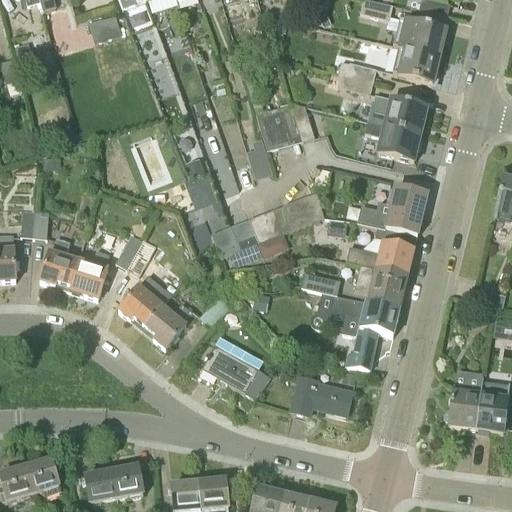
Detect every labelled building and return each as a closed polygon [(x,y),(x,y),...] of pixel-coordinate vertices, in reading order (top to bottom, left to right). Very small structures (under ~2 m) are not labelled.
[(67,0),(37,0),(42,17),(70,9),(67,0)] [(116,0),(122,14),(143,6),(140,0),(116,0)] [(445,23),(446,23),(449,8),(422,1),(418,15),(445,23)] [(389,25),(393,9),(363,2),(359,18),(389,25)] [(330,28),(326,19),(319,22),(323,31),(330,28)] [(120,40),(114,20),(88,28),(93,48),(120,40)] [(399,23),(392,50),(403,53),(439,62),(446,35),(399,23)] [(286,33),(288,27),(275,24),(272,37),(278,38),(286,33)] [(28,48),(15,52),(18,62),(31,59),(28,48)] [(247,90),(255,88),(251,73),(255,72),(251,59),(246,60),(243,49),(237,51),(247,90)] [(433,89),(439,62),(403,53),(396,80),(433,89)] [(81,108),(92,105),(78,54),(67,56),(81,108)] [(7,88),(19,85),(13,63),(1,67),(7,88)] [(337,79),(372,87),(375,74),(349,67),(348,68),(341,66),(337,79)] [(369,100),(372,87),(337,79),(332,77),(329,90),(336,91),(369,100)] [(426,112),(386,103),(374,100),(371,111),(375,112),(372,127),(384,129),(383,130),(420,139),(426,112)] [(290,109),(302,146),(314,142),(305,110),(289,106),(290,109)] [(290,109),(263,117),(255,119),(266,156),(302,146),(290,109)] [(384,129),(372,127),(366,126),(363,137),(379,140),(375,157),(414,166),(420,139),(383,130),(384,129)] [(264,151),(260,140),(249,144),(253,155),(264,151)] [(224,199),(244,191),(225,145),(206,153),(224,199)] [(60,174),(60,163),(44,163),(44,174),(60,174)] [(204,177),(199,163),(185,169),(190,182),(204,177)] [(326,192),(329,176),(317,173),(313,190),(326,192)] [(511,225),(511,184),(503,182),(493,221),(511,225)] [(356,227),(377,232),(416,241),(426,197),(410,194),(409,198),(389,194),(386,208),(378,206),(376,214),(360,210),(356,227)] [(286,208),(296,231),(325,220),(315,196),(286,208)] [(271,241),(296,231),(286,208),(264,217),(271,241)] [(31,242),(33,214),(22,213),(20,241),(31,242)] [(33,214),(31,242),(46,244),(48,216),(33,214)] [(256,248),(271,241),(264,217),(248,224),(256,248)] [(238,255),(256,248),(248,224),(229,231),(238,255)] [(220,262),(238,255),(229,231),(210,239),(220,262)] [(406,280),(416,241),(377,232),(375,243),(382,245),(378,259),(349,252),(345,267),(359,270),(406,280)] [(123,267),(144,276),(156,246),(135,237),(123,267)] [(0,286),(15,285),(13,252),(10,252),(9,239),(0,239),(0,286)] [(68,291),(76,264),(65,260),(68,248),(56,244),(52,256),(49,255),(40,287),(55,291),(56,287),(68,291)] [(271,260),(265,246),(257,249),(263,263),(271,260)] [(76,264),(68,291),(83,295),(81,300),(97,304),(106,273),(104,272),(108,260),(95,256),(91,268),(76,264)] [(398,314),(406,280),(359,270),(354,295),(366,297),(364,306),(398,314)] [(301,292),(322,297),(336,300),(339,286),(304,278),(301,292)] [(143,330),(169,298),(149,282),(141,292),(140,291),(119,317),(130,326),(133,322),(143,330)] [(502,313),(504,301),(477,295),(474,307),(502,313)] [(364,306),(336,300),(322,297),(316,318),(314,319),(312,321),(311,323),(310,325),(310,327),(310,330),(311,332),(312,334),(314,335),(316,336),(318,337),(320,337),(323,337),(325,336),(356,342),(352,357),(347,356),(344,371),(368,376),(377,338),(392,342),(398,314),(364,306)] [(169,298),(143,330),(155,340),(152,344),(165,355),(186,329),(183,326),(191,316),(181,308),(173,318),(162,310),(171,299),(169,298)] [(266,317),(270,301),(255,298),(251,314),(266,317)] [(221,322),(229,312),(217,302),(199,323),(211,333),(221,322)] [(466,316),(466,311),(463,308),(458,307),(454,311),(454,316),(457,319),(462,320),(466,316)] [(245,399),(258,375),(214,350),(200,374),(245,399)] [(354,389),(356,379),(345,376),(342,386),(354,389)] [(346,421),(352,398),(318,390),(319,386),(299,381),(290,418),(308,422),(310,412),(346,421)] [(475,435),(481,386),(479,399),(452,395),(447,431),(475,435)] [(481,386),(475,435),(502,440),(507,402),(508,390),(481,386)] [(23,472),(32,501),(43,498),(44,503),(59,498),(49,464),(23,472)] [(110,476),(116,506),(142,501),(137,471),(110,476)] [(0,488),(6,509),(32,501),(23,472),(0,479),(0,488)] [(90,511),(116,506),(110,476),(84,481),(90,511)] [(198,487),(200,511),(227,511),(225,484),(198,487)] [(171,490),(172,511),(200,511),(198,487),(171,490)] [(279,511),(283,499),(257,493),(252,511),(279,511)] [(306,511),(308,506),(283,499),(279,511),(306,511)]
